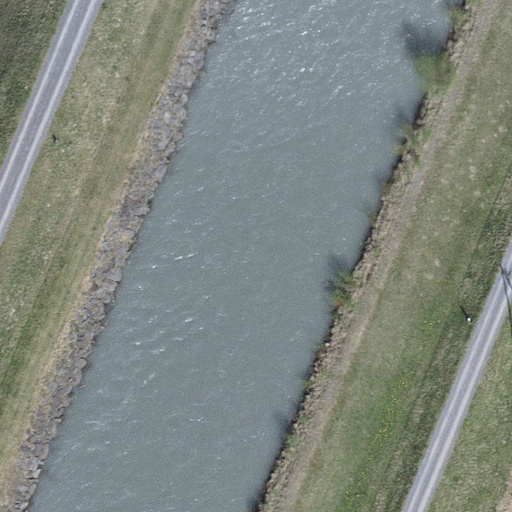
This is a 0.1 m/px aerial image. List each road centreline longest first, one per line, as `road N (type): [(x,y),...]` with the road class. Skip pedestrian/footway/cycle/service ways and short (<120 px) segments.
road 1 (track): [(414,511),(511,275)]
road 2 (track): [(86,0),(0,210)]
